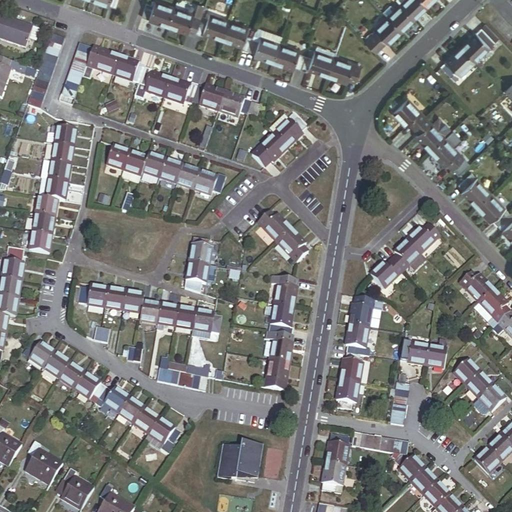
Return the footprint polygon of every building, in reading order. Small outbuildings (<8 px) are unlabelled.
[(115,9),(118,0),(91,0),(91,1),(109,8),(109,7),(115,9)] [(413,20),(426,7),(419,0),(396,0),(395,1),(400,6),(413,20)] [(168,27),(174,8),(155,1),(153,7),(146,5),(142,18),(168,27)] [(201,17),(204,7),(197,5),(194,15),(174,8),(168,27),(194,36),(195,33),(201,17)] [(400,32),(413,20),(400,6),(386,18),(400,32)] [(342,7),(336,12),(339,15),(345,10),(342,7)] [(222,40),(229,21),(209,14),(208,19),(201,17),(195,33),(202,36),(203,34),(222,40)] [(0,40),(25,49),(33,29),(0,16),(0,40)] [(383,49),(400,32),(386,18),(369,35),(370,37),(365,42),(375,53),(381,48),(383,49)] [(246,36),(249,28),(229,21),(222,40),(242,47),(241,50),(247,52),(252,38),(246,36)] [(485,25),(482,29),(495,43),(499,40),(485,25)] [(280,44),(282,37),(256,28),(252,38),(247,52),(254,54),(253,56),(273,63),(280,44)] [(482,29),(461,48),(475,63),(495,43),(482,29)] [(62,47),(65,40),(51,35),(49,42),(62,47)] [(60,53),(62,47),(49,42),(47,49),(60,53)] [(300,70),(305,56),(298,54),(299,51),(280,44),(273,63),(293,70),(293,68),(300,70)] [(92,50),(79,45),(77,51),(90,56),(92,50)] [(317,47),(315,51),(333,57),(334,53),(317,47)] [(113,77),(120,58),(93,48),(92,50),(90,56),(88,62),(86,69),(84,75),(82,79),(90,82),(94,71),(113,77)] [(475,63),(461,48),(446,62),(445,64),(441,68),(454,82),(475,63)] [(58,60),(60,53),(47,49),(45,56),(58,60)] [(90,56),(77,51),(75,58),(88,62),(90,56)] [(328,76),(334,58),(333,57),(315,51),(314,51),(311,59),(305,56),(300,70),(307,72),(308,69),(328,76)] [(56,66),(58,60),(45,56),(42,62),(56,66)] [(27,68),(0,58),(0,99),(11,70),(25,75),(27,68)] [(88,62),(75,58),(72,64),(86,69),(88,62)] [(140,86),(146,69),(139,67),(140,65),(120,58),(113,77),(140,86)] [(355,83),(360,67),(334,58),(328,76),(347,83),(348,81),(355,83)] [(54,72),(56,66),(42,62),(40,68),(54,72)] [(86,69),(72,64),(70,70),(84,75),(86,69)] [(51,79),(54,72),(40,68),(38,74),(51,79)] [(164,100),(171,80),(151,74),(152,71),(146,69),(140,86),(135,99),(143,101),(145,94),(164,100)] [(84,75),(70,70),(68,77),(81,81),(82,79),(84,75)] [(49,85),(51,79),(38,74),(37,76),(36,81),(49,85)] [(81,81),(68,77),(66,84),(79,88),(81,81)] [(193,101),(198,87),(191,85),(190,87),(171,80),(164,100),(184,107),(185,104),(191,106),(193,101)] [(47,92),(49,85),(36,81),(35,82),(33,88),(47,92)] [(79,88),(66,84),(63,90),(77,95),(79,88)] [(218,113),(225,94),(205,87),(204,89),(198,87),(193,101),(199,103),(198,106),(218,113)] [(45,98),(47,92),(33,88),(31,94),(45,98)] [(77,95),(63,90),(61,97),(74,101),(77,95)] [(42,104),(45,98),(31,94),(29,100),(42,104)] [(251,105),(251,104),(225,94),(218,113),(238,120),(240,115),(247,117),(247,115),(251,105)] [(74,101),(61,97),(59,103),(72,108),(74,101)] [(425,118),(407,99),(393,113),(405,127),(408,124),(413,129),(425,118)] [(42,104),(29,100),(27,106),(40,111),(42,104)] [(257,118),(260,108),(251,105),(247,115),(257,118)] [(287,150),(303,136),(301,134),(306,129),(294,116),(288,122),(284,117),(269,131),(273,136),(287,150)] [(444,139),(425,118),(413,129),(419,135),(416,137),(430,152),(444,139)] [(54,146),(74,149),(78,124),(66,122),(65,129),(52,127),(51,135),(56,136),(54,146)] [(273,164),(287,150),(273,136),(259,150),(261,153),(256,157),(267,168),(272,163),(273,164)] [(464,158),(444,139),(430,152),(444,167),(447,165),(452,170),(464,158)] [(71,168),(74,149),(54,146),(51,164),(71,168)] [(123,172),(130,153),(113,147),(106,166),(123,172)] [(246,154),(239,152),(236,161),(243,163),(246,154)] [(140,181),(147,159),(130,153),(123,172),(121,180),(138,186),(140,181)] [(160,180),(166,161),(149,155),(147,159),(140,181),(157,187),(160,180)] [(16,161),(9,158),(0,182),(0,185),(6,187),(16,161)] [(176,186),(183,167),(166,161),(160,180),(176,186)] [(68,185),(71,168),(51,164),(44,163),(41,181),(68,185)] [(194,192),(200,173),(183,167),(176,186),(194,192)] [(220,196),(225,181),(217,178),(217,179),(200,173),(194,192),(211,198),(213,194),(220,196)] [(491,193),(471,173),(459,185),(464,191),(462,192),(476,207),(491,193)] [(65,203),(68,185),(41,181),(38,199),(58,202),(65,203)] [(510,214),(491,193),(476,207),(491,222),(492,221),(497,226),(510,214)] [(121,213),(128,215),(134,198),(127,195),(121,213)] [(109,199),(101,196),(98,204),(106,207),(109,199)] [(55,220),(58,202),(38,199),(35,216),(55,220)] [(511,212),(510,214),(497,226),(511,241),(511,212)] [(277,246),(293,231),(278,216),(275,219),(269,213),(257,225),(277,246)] [(52,238),(55,220),(35,216),(32,235),(52,238)] [(422,256),(441,238),(429,226),(423,231),(420,228),(407,241),(422,256)] [(297,266),(309,254),(303,249),(307,246),(293,231),(277,246),(297,266)] [(49,256),(52,238),(32,235),(29,253),(49,256)] [(209,267),(212,250),(208,249),(209,243),(193,240),(189,264),(209,267)] [(414,275),(427,262),(422,256),(407,241),(393,254),(396,257),(392,262),(403,274),(408,269),(414,275)] [(24,259),(25,252),(8,249),(7,256),(24,259)] [(21,283),(24,265),(23,265),(24,259),(7,256),(6,262),(5,262),(1,280),(21,283)] [(384,292),(403,274),(392,262),(387,266),(384,263),(370,276),(384,292)] [(205,286),(209,267),(189,264),(184,290),(200,295),(202,285),(205,286)] [(239,273),(230,271),(229,280),(238,281),(239,273)] [(479,305),(494,291),(480,276),(476,279),(471,274),(460,285),(479,305)] [(293,310),(297,289),(295,289),(296,282),(276,278),(274,285),(277,286),(273,307),(293,310)] [(0,297),(18,301),(21,283),(1,280),(0,288),(0,297)] [(105,310),(108,289),(90,286),(90,290),(81,289),(78,305),(105,310)] [(123,313),(126,293),(108,289),(105,310),(123,313)] [(510,314),(505,309),(508,306),(494,291),(479,305),(498,325),(510,314)] [(141,316),(143,303),(144,296),(126,293),(123,313),(141,316)] [(15,319),(18,301),(0,297),(0,316),(9,318),(15,319)] [(369,330),(372,310),(375,310),(376,303),(355,299),(354,306),(352,306),(348,327),(369,330)] [(157,326),(161,306),(143,303),(141,316),(139,323),(157,326)] [(479,305),(473,311),(493,331),(498,325),(479,305)] [(175,329),(179,309),(161,306),(157,326),(156,332),(163,333),(164,327),(175,329)] [(290,331),(293,310),(273,307),(269,334),(277,335),(292,338),(293,331),(290,331)] [(193,333),(197,312),(179,309),(175,329),(193,333)] [(210,343),(214,315),(197,312),(193,333),(192,340),(210,343)] [(511,316),(510,314),(498,325),(504,331),(511,339),(511,316)] [(0,334),(6,336),(9,318),(0,316),(0,334)] [(492,331),(498,337),(504,331),(498,325),(493,331),(492,331)] [(366,350),(369,330),(348,327),(345,347),(347,347),(346,354),(361,357),(362,350),(366,350)] [(100,344),(102,330),(96,329),(94,343),(100,344)] [(107,345),(109,331),(102,330),(100,344),(107,345)] [(289,366),(293,345),(291,345),(292,338),(277,335),(276,342),(273,342),(269,362),(289,366)] [(44,371),(55,354),(40,344),(37,348),(32,344),(24,356),(29,359),(29,360),(44,371)] [(426,368),(429,348),(411,345),(408,364),(426,368)] [(444,371),(447,351),(429,348),(426,368),(444,371)] [(133,364),(135,351),(128,350),(126,363),(133,364)] [(140,365),(142,352),(135,351),(133,364),(140,365)] [(71,365),(55,354),(44,371),(59,381),(71,365)] [(360,385),(363,365),(360,364),(361,357),(346,354),(345,361),(343,361),(339,382),(360,385)] [(157,384),(205,394),(209,372),(203,371),(187,368),(186,375),(167,371),(169,364),(169,361),(162,360),(157,384)] [(466,388),(481,374),(468,361),(454,375),(466,388)] [(284,394),(289,366),(269,362),(265,390),(284,394)] [(187,368),(169,364),(167,371),(186,375),(187,368)] [(74,392),(86,375),(71,365),(59,381),(74,392)] [(478,401),(493,387),(481,374),(466,388),(478,401)] [(95,406),(106,389),(86,375),(74,392),(95,406)] [(356,406),(360,385),(339,382),(336,403),(338,403),(337,410),(351,412),(353,406),(356,406)] [(409,393),(410,386),(397,383),(396,391),(409,393)] [(491,415),(506,401),(493,387),(478,401),(491,415)] [(130,399),(115,389),(112,393),(106,389),(95,406),(100,409),(103,405),(118,416),(130,399)] [(408,400),(409,393),(396,391),(394,398),(408,400)] [(407,407),(408,400),(394,398),(393,405),(407,407)] [(134,426),(145,410),(130,399),(118,416),(134,426)] [(406,414),(407,407),(393,405),(392,412),(406,414)] [(160,420),(145,410),(134,426),(149,436),(160,420)] [(405,421),(406,414),(392,412),(391,418),(405,421)] [(404,427),(405,421),(391,418),(390,425),(404,427)] [(174,446),(181,435),(160,420),(149,436),(144,442),(159,453),(161,451),(169,457),(176,447),(174,446)] [(0,464),(8,469),(22,447),(2,435),(4,431),(5,431),(9,426),(2,422),(0,424),(0,464)] [(511,425),(500,437),(511,449),(511,425)] [(359,449),(361,436),(354,435),(352,448),(359,449)] [(365,450),(367,437),(361,436),(359,449),(365,450)] [(346,468),(349,447),(348,447),(349,440),(331,437),(330,445),(329,444),(326,464),(341,467),(346,468)] [(373,451),(375,438),(367,437),(365,450),(373,451)] [(511,453),(511,449),(500,437),(487,449),(501,464),(511,453)] [(379,452),(381,439),(375,438),(373,451),(379,452)] [(386,453),(388,440),(381,439),(379,452),(384,453),(386,453)] [(393,455),(395,441),(388,440),(386,453),(393,455)] [(399,456),(402,443),(395,441),(393,455),(394,455),(399,456)] [(25,473),(50,488),(63,466),(38,451),(41,447),(35,443),(28,455),(34,458),(25,473)] [(406,457),(408,444),(402,443),(399,456),(400,456),(406,457)] [(223,447),(217,479),(236,482),(237,476),(257,480),(263,447),(242,444),(240,450),(223,447)] [(501,464),(487,449),(474,461),(488,476),(501,464)] [(426,471),(413,457),(409,460),(406,457),(400,456),(394,462),(393,462),(400,469),(398,471),(411,485),(426,471)] [(342,488),(346,468),(341,467),(326,464),(322,485),(323,485),(322,492),(336,495),(341,496),(342,488)] [(61,501),(78,511),(80,511),(94,491),(74,479),(76,474),(71,471),(64,483),(69,486),(62,499),(61,501)] [(424,498),(439,484),(426,471),(411,485),(424,498)] [(62,499),(69,486),(64,483),(63,482),(55,495),(62,499)] [(436,511),(451,498),(439,484),(424,498),(436,511)] [(99,511),(133,511),(135,510),(110,495),(113,490),(107,487),(100,499),(106,502),(99,511)] [(383,511),(402,511),(414,500),(405,491),(383,511)] [(437,511),(461,511),(463,511),(451,498),(436,511),(437,511)]
